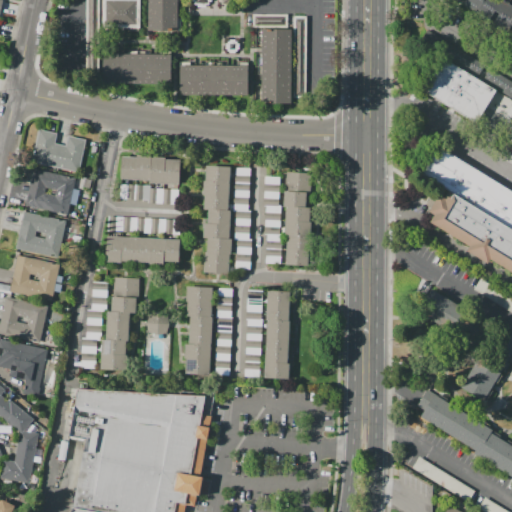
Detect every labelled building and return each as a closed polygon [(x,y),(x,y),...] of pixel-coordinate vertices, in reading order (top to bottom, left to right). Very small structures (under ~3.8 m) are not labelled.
[(86,0),(99,0),(99,70),(86,70),(86,0)] [(137,0),(137,25),(106,25),(105,0),(137,0)] [(177,0),(178,32),(149,32),(148,0),(177,0)] [(487,0),(481,10),(479,13),(464,3),(466,0),(460,0),(458,4),(452,0),(487,0)] [(487,0),(500,0),(511,7),(511,24),(509,29),(481,10),(487,0)] [(252,14),(287,14),(287,28),(252,28),(252,14)] [(293,16),(306,16),(306,98),(292,98),(293,16)] [(262,29),(290,29),(291,103),(262,103),(262,29)] [(427,30),(486,66),(478,77),(420,42),(427,30)] [(103,54),(171,54),(171,83),(103,83),(103,54)] [(441,57),(496,90),(476,124),(421,90),(441,57)] [(180,65),(247,65),(247,95),(180,95),(180,65)] [(490,68),(511,81),(511,98),(482,81),(490,68)] [(55,167),(32,162),(36,147),(34,146),(38,128),(57,133),(55,143),(60,144),(55,167)] [(60,144),(65,145),(67,135),(88,140),(83,158),(82,158),(79,173),(55,167),(60,144)] [(438,146),(511,191),(511,229),(449,191),(421,173),(438,146)] [(137,157),(137,155),(152,155),(152,157),(152,168),(150,168),(150,180),(136,180),(137,157)] [(136,180),(121,180),(122,156),(137,157),(136,180)] [(165,183),(150,183),(150,180),(150,168),(152,168),(152,157),(166,158),(166,160),(165,183)] [(166,160),(180,160),(180,164),(180,184),(165,183),(166,160)] [(206,165),(230,166),(228,210),(230,210),(229,239),(232,239),(231,254),(230,254),(229,274),(203,273),(204,251),(207,251),(207,238),(203,238),(204,223),(208,223),(208,209),(204,209),(205,195),(203,195),(204,180),(206,181),(206,165)] [(45,191),(30,187),(34,169),(75,178),(71,196),(55,193),(56,190),(46,188),(45,191)] [(286,191),(287,172),(312,173),(311,194),(306,194),(306,192),(286,191)] [(148,202),(148,200),(121,199),(122,184),(151,185),(151,187),(178,188),(178,203),(148,202)] [(71,196),(67,215),(26,205),(30,187),(45,191),(45,193),(55,195),(55,193),(71,196)] [(306,194),(306,207),(311,207),(308,266),(286,265),(287,237),(284,237),(285,206),(283,206),(284,191),(286,191),(306,192),(306,194)] [(449,191),(511,229),(511,272),(491,259),(488,264),(468,252),(471,246),(432,222),(436,216),(429,211),(439,195),(444,199),(449,191)] [(35,233),(19,230),(24,211),(67,221),(62,239),(46,236),(46,233),(36,231),(35,233)] [(108,216),(180,219),(180,234),(107,231),(108,216)] [(19,230),(35,233),(35,236),(45,239),(46,236),(62,239),(58,258),(15,248),(19,230)] [(106,236),(179,238),(179,263),(164,262),(164,265),(149,265),(149,262),(122,261),(122,263),(105,262),(106,236)] [(30,277),(13,273),(17,255),(60,265),(56,283),(39,279),(40,276),(30,274),(30,277)] [(39,279),(56,283),(52,302),(8,292),(13,273),(30,277),(29,279),(39,281),(39,279)] [(139,278),(138,312),(129,312),(129,341),(126,341),(126,370),(101,369),(101,340),(106,340),(106,311),(110,311),(111,296),(113,296),(114,277),(139,278)] [(481,278),(511,297),(511,313),(474,290),(481,278)] [(92,296),(92,282),(108,282),(108,297),(106,297),(92,296)] [(213,287),(211,317),(213,317),(210,375),(185,374),(186,358),(184,358),(185,344),(188,344),(189,316),(186,316),(187,302),(186,302),(187,286),(213,287)] [(431,289),(487,323),(473,346),(417,311),(431,289)] [(268,290),(289,291),(287,321),(290,321),(287,363),(289,363),(288,379),(264,378),(267,320),(266,320),(268,290)] [(28,321),(29,319),(18,316),(18,319),(1,315),(6,296),(48,306),(44,325),(28,321)] [(101,311),(91,311),(92,296),(106,297),(106,311),(101,311)] [(86,325),(87,310),(91,311),(101,311),(101,325),(86,325)] [(146,323),(147,312),(170,313),(170,324),(168,324),(168,334),(147,333),(148,323),(146,323)] [(28,321),(44,325),(39,344),(0,334),(0,319),(1,315),(18,319),(17,322),(27,324),(28,321)] [(97,338),(86,338),(86,325),(101,325),(101,338),(97,338)] [(511,339),(511,352),(482,400),(461,387),(496,330),(503,334),(505,330),(511,334),(511,337),(511,339)] [(0,338),(47,349),(37,395),(22,392),(25,379),(9,376),(11,369),(0,366),(0,338)] [(81,353),(81,338),(86,338),(97,338),(96,354),(81,353)] [(80,368),(81,353),(96,354),(96,368),(80,368)] [(19,432),(0,416),(0,385),(5,389),(1,395),(10,402),(11,401),(33,419),(24,431),(39,434),(29,482),(0,476),(3,459),(14,461),(19,432)] [(87,511),(71,509),(85,439),(68,437),(76,389),(208,396),(205,415),(213,417),(202,476),(207,477),(203,496),(198,495),(196,507),(187,505),(185,511),(87,511)] [(427,390),(492,430),(491,433),(511,446),(511,476),(473,453),(475,450),(421,416),(425,410),(418,405),(427,390)] [(58,459),(61,441),(69,442),(65,460),(58,459)] [(475,490),(468,502),(412,468),(419,456),(475,490)] [(482,511),(477,509),(485,497),(510,511),(482,511)] [(0,511),(0,498),(15,506),(12,511),(0,511)]
